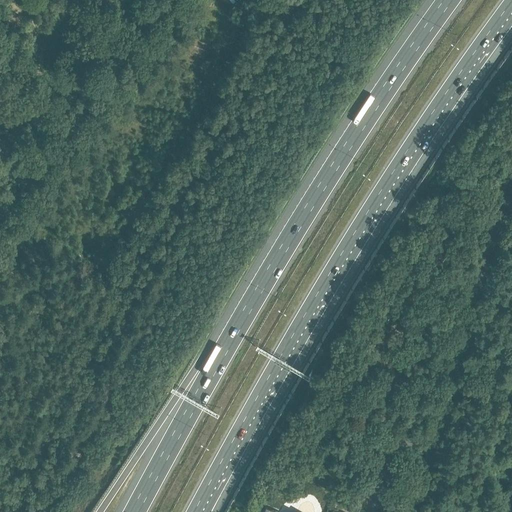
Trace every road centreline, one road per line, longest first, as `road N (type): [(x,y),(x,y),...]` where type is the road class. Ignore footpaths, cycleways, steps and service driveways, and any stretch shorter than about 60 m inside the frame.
road 1 (motorway): [(448,0),(277,259),(135,511)]
road 2 (motorway): [(197,511),(355,237),(511,7)]
road 3 (unclassified): [(13,511),(174,200),(295,11)]
road 4 (unknown): [(281,30),(287,47),(268,102),(71,480)]
road 5 (unclassified): [(453,390),(511,189)]
road 6 (unclassified): [(418,511),(453,390)]
